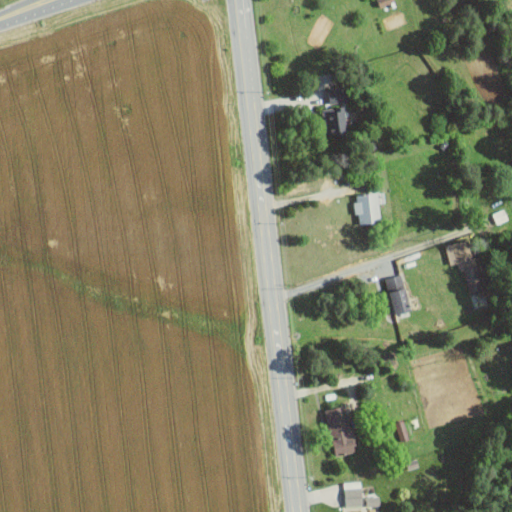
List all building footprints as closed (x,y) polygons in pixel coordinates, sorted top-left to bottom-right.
[(346,102),(344,85),(327,88),(329,104),(346,102)] [(346,133),(344,107),(322,108),(324,135),(346,133)] [(354,214),(358,214),(358,223),(379,223),(378,193),(353,194),(354,214)] [(445,244),(449,265),(456,263),(458,271),(463,269),(467,292),(481,289),(470,239),(445,244)] [(392,314),(410,312),(407,288),(389,290),(392,314)] [(345,405),(324,410),(335,456),(355,452),(345,405)] [(345,506),(362,506),(361,487),(344,488),(345,506)] [(365,496),(365,506),(379,506),(379,495),(365,496)]
